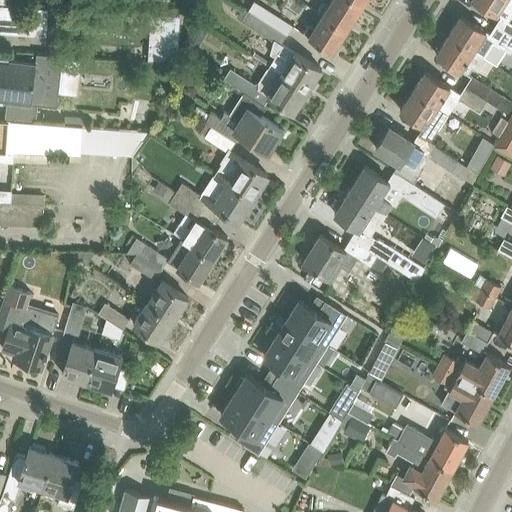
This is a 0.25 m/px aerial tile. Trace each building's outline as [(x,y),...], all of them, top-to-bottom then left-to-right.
[(316,11),(322,14),(322,13),(348,29),(363,5),(356,0),(330,0),(328,4),(323,1),(316,11)] [(503,7),(511,12),(511,0),(475,0),(498,14),(503,7)] [(292,26),(253,2),(247,10),(287,35),(292,26)] [(0,32),(47,35),(48,8),(0,4),(0,32)] [(287,35),(247,10),(241,21),(273,41),(271,52),(274,55),(268,65),(308,91),(322,69),(282,43),(287,35)] [(322,13),(322,14),(314,26),(309,23),(303,32),(333,52),(348,29),(322,13)] [(490,33),(462,15),(449,34),(483,56),(493,41),(511,52),(511,34),(502,28),(496,24),(490,33)] [(511,22),(508,19),(502,28),(511,34),(511,22)] [(183,29),(182,51),(190,57),(208,31),(190,20),(183,29)] [(436,54),(461,70),(462,69),(468,73),(472,66),(478,70),(486,58),(483,56),(449,34),(436,54)] [(151,43),(150,59),(178,61),(179,45),(151,43)] [(0,99),(57,107),(63,56),(37,53),(36,62),(0,57),(0,99)] [(308,91),(268,65),(255,85),(231,70),(225,80),(244,92),(265,105),(270,96),(295,112),(308,91)] [(461,93),(426,70),(413,90),(448,112),(449,112),(458,97),(478,110),(487,97),(466,84),(461,93)] [(481,81),(472,75),(466,84),(487,97),(508,111),(511,104),(511,102),(481,83),(481,81)] [(424,125),(418,133),(430,140),(448,112),(413,90),(401,110),(424,125)] [(268,107),(265,105),(244,92),(230,114),(226,111),(221,119),(212,113),(206,122),(212,126),(229,137),(234,129),(269,152),(284,129),(263,116),(268,107)] [(511,113),(494,145),(511,155),(511,154),(511,113)] [(507,119),(500,116),(492,131),(499,135),(507,119)] [(0,150),(6,151),(13,151),(14,151),(32,151),(33,151),(36,121),(8,119),(5,119),(0,118),(0,150)] [(36,121),(33,151),(68,152),(81,152),(81,151),(82,126),(82,124),(64,123),(61,122),(36,121)] [(82,126),(81,151),(89,151),(132,154),(148,130),(85,126),(82,126)] [(268,174),(251,163),(230,150),(236,142),(229,137),(212,126),(206,136),(227,150),(220,161),(223,162),(215,173),(253,198),(268,174)] [(434,143),(430,140),(418,133),(413,141),(390,127),(376,148),(399,162),(394,170),(412,181),(413,182),(422,167),(417,163),(424,152),(428,154),(453,170),(472,183),(478,171),(467,164),(434,143)] [(215,204),(239,220),(253,198),(215,173),(201,194),(183,183),(155,166),(153,169),(140,157),(150,143),(176,160),(182,150),(149,130),(141,141),(132,154),(132,155),(133,155),(138,160),(151,173),(150,174),(153,176),(160,180),(159,181),(169,187),(177,192),(199,207),(205,199),(215,204)] [(483,135),(467,164),(478,171),(495,142),(488,138),(483,135)] [(0,160),(13,161),(14,151),(13,151),(6,151),(0,150),(0,160)] [(490,166),(503,174),(511,161),(498,153),(490,166)] [(179,166),(183,169),(188,168),(191,163),(190,158),(185,155),(180,157),(177,162),(179,166)] [(365,165),(350,188),(386,211),(392,202),(379,194),(388,180),(382,176),(365,165)] [(412,181),(403,194),(437,216),(445,203),(413,182),(412,181)] [(387,260),(418,279),(424,267),(417,262),(417,261),(374,234),(373,236),(371,235),(386,211),(350,188),(335,212),(358,227),(351,238),(358,242),(387,260)] [(228,237),(194,215),(199,207),(177,192),(172,199),(169,204),(185,214),(174,232),(182,237),(183,238),(182,239),(213,259),(228,237)] [(0,222),(42,225),(43,204),(43,203),(39,203),(27,202),(11,202),(0,201),(0,222)] [(511,256),(511,206),(507,204),(501,214),(511,219),(511,240),(504,236),(498,248),(511,256)] [(128,222),(131,210),(117,209),(115,221),(128,222)] [(417,231),(409,246),(421,252),(429,237),(417,231)] [(321,234),(304,261),(311,265),(317,269),(313,276),(320,280),(324,273),(330,277),(338,263),(348,269),(356,256),(371,265),(381,271),(387,260),(358,242),(351,238),(344,248),(338,244),(321,234)] [(128,251),(138,253),(162,268),(168,260),(200,280),(213,259),(182,239),(183,238),(182,237),(168,257),(151,246),(137,236),(128,251)] [(434,236),(431,240),(439,244),(443,237),(440,236),(434,236)] [(95,251),(79,250),(76,255),(88,263),(95,251)] [(163,269),(162,268),(138,253),(130,264),(155,281),(163,269)] [(434,265),(428,261),(424,267),(418,279),(424,283),(434,265)] [(488,279),(483,289),(496,297),(502,286),(488,279)] [(189,297),(162,280),(148,301),(175,319),(189,297)] [(470,282),(465,293),(491,307),(496,297),(483,289),(470,282)] [(42,367),(48,348),(53,334),(58,314),(28,305),(32,292),(8,284),(4,299),(0,310),(0,325),(10,328),(3,349),(23,355),(21,360),(42,367)] [(300,299),(288,318),(296,323),(328,344),(347,314),(325,300),(318,311),(310,305),(308,304),(300,299)] [(134,323),(161,341),(175,319),(148,301),(134,323)] [(78,336),(87,306),(74,302),(65,332),(78,336)] [(123,329),(129,318),(106,304),(99,314),(106,318),(123,329)] [(511,310),(499,336),(511,342),(511,310)] [(103,332),(120,337),(123,329),(106,318),(103,332)] [(288,318),(276,336),(285,342),(317,362),(328,344),(296,323),(288,318)] [(495,332),(472,319),(467,329),(490,342),(495,332)] [(461,340),(484,353),(490,342),(467,329),(461,340)] [(276,336),(264,355),(272,361),(274,362),(282,367),(276,377),(298,391),(317,362),(285,342),(276,336)] [(387,336),(368,374),(380,381),(400,343),(387,336)] [(73,340),(63,373),(87,381),(98,347),(73,340)] [(121,359),(122,355),(98,347),(87,381),(112,389),(121,359)] [(445,353),(439,363),(454,371),(459,362),(446,354),(445,353)] [(466,357),(457,373),(473,382),(494,394),(510,365),(489,353),(482,366),(466,357)] [(439,363),(433,374),(448,382),(454,371),(439,363)] [(357,372),(350,383),(359,388),(365,377),(357,372)] [(241,376),(233,389),(236,391),(234,394),(279,422),(298,391),(276,377),(270,387),(261,382),(247,373),(244,378),(241,376)] [(473,382),(457,373),(448,389),(464,398),(457,411),(478,423),(494,394),(473,382)] [(403,393),(380,381),(368,374),(362,386),(397,405),(403,393)] [(234,394),(221,414),(236,423),(244,428),(237,439),(245,444),(259,453),(279,422),(234,394)] [(337,399),(331,409),(342,416),(349,406),(337,399)] [(353,400),(347,412),(353,415),(367,422),(373,411),(353,400)] [(388,433),(394,436),(453,469),(469,440),(447,428),(440,441),(421,431),(418,436),(394,422),(388,433)] [(317,432),(312,440),(323,448),(329,440),(317,432)] [(453,469),(394,436),(387,450),(395,455),(398,451),(413,459),(403,476),(417,483),(415,486),(437,498),(453,469)] [(310,442),(305,450),(318,458),(323,450),(310,442)] [(16,452),(2,494),(13,498),(15,499),(20,485),(29,488),(30,483),(45,487),(55,454),(44,451),(46,447),(34,443),(32,447),(30,446),(27,456),(16,452)] [(55,454),(45,487),(61,493),(58,502),(74,508),(83,480),(74,477),(79,462),(55,454)] [(391,501),(385,511),(420,511),(410,507),(415,497),(410,494),(397,488),(391,485),(385,496),(384,497),(391,501)] [(243,511),(244,508),(242,508),(209,499),(194,495),(191,506),(158,497),(157,501),(152,499),(153,496),(125,488),(118,511),(243,511)]
